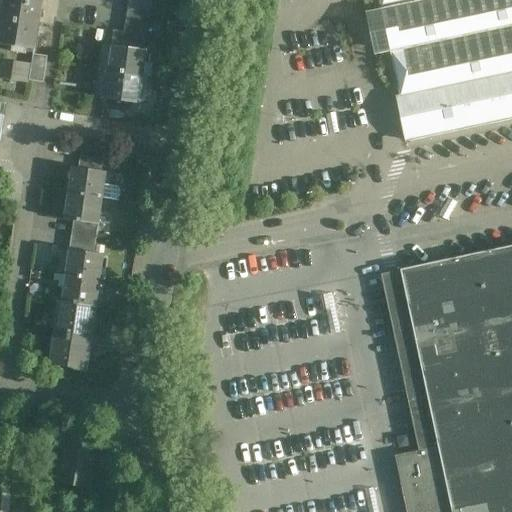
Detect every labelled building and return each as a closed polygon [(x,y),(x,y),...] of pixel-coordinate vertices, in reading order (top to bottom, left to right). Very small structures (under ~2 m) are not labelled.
[(42,0),(4,0),(2,17),(39,23),(42,0)] [(511,0),(378,0),(399,97),(511,72),(511,0)] [(2,17),(1,17),(0,23),(0,43),(13,45),(12,51),(27,53),(28,48),(35,49),(39,23),(2,17)] [(148,26),(126,23),(124,34),(146,38),(148,26)] [(146,38),(124,34),(122,48),(144,51),(146,38)] [(122,48),(112,46),(111,48),(112,48),(109,73),(143,77),(147,51),(144,51),(122,48)] [(33,55),(32,79),(46,79),(46,55),(33,55)] [(511,119),(511,72),(399,97),(402,110),(409,142),(511,119)] [(143,77),(109,73),(105,97),(105,99),(139,103),(143,77)] [(103,160),(80,157),(79,169),(101,172),(103,160)] [(79,169),(72,168),(72,169),(69,194),(103,199),(103,198),(116,200),(119,197),(120,191),(117,187),(105,186),(106,173),(101,172),(79,169)] [(103,199),(69,194),(65,219),(64,220),(74,222),(99,225),(103,199)] [(99,225),(74,222),(72,235),(97,239),(99,225)] [(97,239),(72,235),(70,250),(94,254),(97,239)] [(511,511),(511,247),(381,275),(411,416),(418,452),(395,457),(406,511),(511,511)] [(70,250),(69,251),(69,252),(70,252),(66,277),(100,282),(104,255),(94,254),(70,250)] [(100,282),(66,277),(62,303),(96,308),(100,282)] [(96,308),(62,303),(59,302),(54,334),(71,336),(72,326),(93,329),(96,308)] [(93,329),(72,326),(71,336),(92,339),(93,329)] [(90,350),(69,347),(71,336),(54,334),(50,366),(87,371),(90,350)] [(92,339),(71,336),(69,347),(90,350),(92,339)] [(90,429),(54,423),(52,435),(67,437),(88,441),(90,429)] [(88,441),(67,437),(59,484),(89,489),(97,442),(88,441)]
